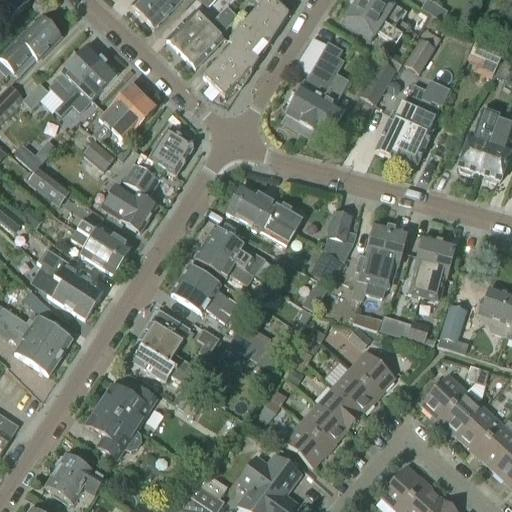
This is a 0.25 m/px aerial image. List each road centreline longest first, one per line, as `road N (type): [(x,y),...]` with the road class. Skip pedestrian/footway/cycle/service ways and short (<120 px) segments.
road 1 (residential): [(0,502),(232,140)]
road 2 (residential): [(511,227),(266,157),(232,140)]
road 3 (residential): [(232,140),(80,0)]
road 4 (residential): [(343,511),(390,458),(409,449),(485,511)]
road 5 (residential): [(232,140),(326,0)]
